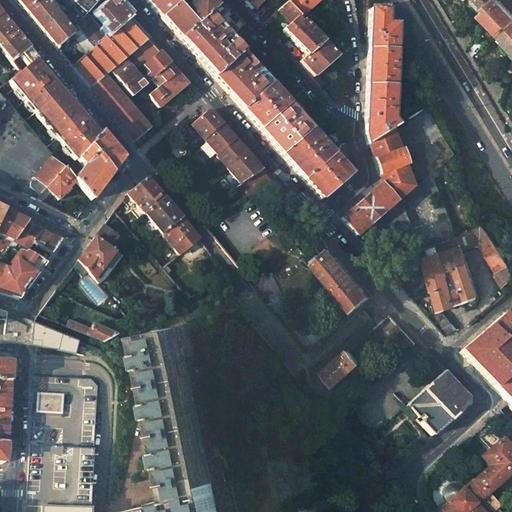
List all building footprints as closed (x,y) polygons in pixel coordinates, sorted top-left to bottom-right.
[(42,0),(29,0),(20,8),(26,14),(42,0)] [(56,17),(42,0),(26,14),(39,30),(56,17)] [(51,1),(50,0),(42,0),(56,17),(57,17),(62,14),(51,1)] [(75,0),(72,4),(63,15),(72,26),(74,28),(81,20),(85,16),(90,10),(98,0),(75,0)] [(98,0),(90,10),(93,14),(109,0),(98,0)] [(101,31),(106,36),(126,18),(110,0),(109,0),(93,14),(105,27),(101,31)] [(143,0),(159,18),(175,4),(170,0),(143,0)] [(214,8),(206,0),(193,0),(181,11),(175,4),(159,18),(179,40),(207,15),(214,8)] [(244,0),(243,1),(251,10),(261,0),(244,0)] [(319,0),(289,0),(286,3),(298,16),(299,18),(319,0)] [(495,0),(478,0),(484,6),(486,9),(495,0)] [(511,26),(511,14),(498,0),(495,0),(486,9),(488,10),(482,16),(490,24),(499,33),(502,36),(511,26)] [(298,16),(286,3),(263,23),(268,28),(280,18),(287,26),(298,16)] [(385,10),(368,10),(367,50),(365,87),(364,135),(366,145),(392,129),(396,126),(391,120),(391,111),(391,105),(392,87),(394,26),(385,26),(385,10)] [(57,17),(67,30),(72,26),(63,15),(62,14),(57,17)] [(0,50),(10,63),(18,56),(27,48),(0,15),(0,50)] [(220,31),(207,15),(179,40),(213,79),(241,54),(227,38),(234,31),(228,24),(220,31)] [(104,38),(85,16),(81,20),(74,28),(92,49),(99,44),(98,43),(104,38)] [(299,18),(298,16),(287,26),(281,31),(305,57),(321,42),(302,21),(299,18)] [(67,30),(57,17),(56,17),(39,30),(52,46),(70,33),(67,30)] [(99,44),(92,49),(87,54),(70,67),(88,89),(104,75),(109,71),(146,40),(126,18),(106,36),(104,38),(98,43),(99,44)] [(511,26),(502,36),(504,39),(511,47),(511,26)] [(87,54),(92,49),(74,28),(71,31),(83,45),(81,47),(87,54)] [(73,38),(70,33),(52,46),(56,51),(73,38)] [(87,54),(81,47),(73,38),(56,51),(70,67),(87,54)] [(511,47),(504,39),(499,44),(509,56),(508,57),(511,60),(511,47)] [(109,71),(130,97),(140,88),(150,80),(167,65),(146,40),(109,71)] [(336,58),(321,42),(305,57),(298,63),(312,78),(336,58)] [(80,112),(62,91),(55,82),(27,48),(18,56),(26,67),(18,73),(7,82),(74,164),(75,163),(76,162),(79,158),(98,134),(86,119),(80,112)] [(253,68),(241,54),(213,79),(227,95),(242,82),(240,80),(253,68)] [(286,70),(281,64),(274,70),(280,76),(286,70)] [(158,108),(185,85),(167,65),(150,80),(156,88),(155,89),(153,90),(147,96),(158,108)] [(242,82),(227,95),(230,98),(243,86),(258,73),(253,68),(240,80),(242,82)] [(421,70),(413,75),(417,82),(425,78),(421,70)] [(269,86),(258,73),(243,86),(230,98),(241,111),(269,86)] [(148,129),(104,75),(88,89),(132,143),(148,129)] [(151,84),(155,89),(156,88),(150,80),(140,88),(147,96),(153,90),(149,86),(151,84)] [(286,105),(269,86),(241,111),(258,130),(286,105)] [(438,97),(433,91),(397,114),(402,122),(437,101),(440,99),(438,97)] [(152,114),(155,111),(157,109),(158,108),(147,96),(141,101),(152,114)] [(299,111),(290,101),(286,105),(295,115),(299,111)] [(286,105),(258,130),(280,155),(308,130),(295,115),(286,105)] [(203,140),(221,125),(210,113),(204,112),(193,123),(190,125),(203,140)] [(217,155),(234,140),(232,138),(221,125),(203,140),(214,152),(217,155)] [(392,129),(366,145),(368,151),(371,158),(372,159),(399,150),(399,148),(395,139),(392,129)] [(330,155),(308,130),(280,155),(302,180),(330,155)] [(98,134),(79,158),(76,162),(79,165),(83,168),(73,182),(89,202),(120,160),(98,134)] [(234,140),(217,155),(216,156),(228,170),(246,154),(235,142),(234,140)] [(348,175),(343,145),(339,146),(333,158),(330,155),(302,180),(320,200),(348,175)] [(399,150),(372,159),(379,177),(406,167),(399,150)] [(241,185),(262,172),(248,157),(246,154),(228,170),(229,171),(241,185)] [(41,186),(45,190),(62,169),(50,159),(33,178),(41,186)] [(413,188),(406,167),(379,177),(377,178),(379,185),(394,202),(413,188)] [(57,201),(73,182),(66,174),(62,169),(45,190),(57,201)] [(241,185),(232,190),(241,202),(254,195),(264,190),(274,185),(262,172),(241,185)] [(146,177),(125,194),(143,215),(163,198),(146,177)] [(41,186),(33,178),(28,183),(28,186),(30,190),(35,193),(41,186)] [(280,193),(274,185),(264,190),(273,200),(280,193)] [(379,185),(340,219),(355,236),(394,202),(379,185)] [(31,198),(36,200),(41,194),(45,190),(41,186),(35,193),(31,198)] [(60,205),(41,194),(36,200),(35,201),(57,212),(60,205)] [(163,198),(143,215),(160,234),(180,218),(163,198)] [(0,213),(0,236),(11,242),(23,223),(1,212),(0,213)] [(180,218),(160,234),(178,255),(197,239),(180,218)] [(11,242),(27,249),(31,244),(41,231),(23,223),(11,242)] [(511,271),(492,239),(482,226),(469,232),(472,243),(472,247),(480,246),(496,273),(495,277),(503,288),(505,286),(511,279),(511,271)] [(101,227),(72,267),(81,277),(86,273),(97,284),(104,279),(119,257),(107,248),(115,237),(101,227)] [(440,255),(461,248),(464,249),(472,247),(472,243),(469,232),(468,229),(458,237),(437,245),(440,255)] [(61,241),(41,231),(31,244),(37,246),(51,254),(61,241)] [(289,250),(281,234),(252,249),(262,270),(292,256),(289,250)] [(0,257),(8,246),(11,242),(0,236),(0,257)] [(27,249),(11,242),(8,246),(22,252),(25,253),(27,250),(27,249)] [(37,246),(31,244),(27,249),(27,250),(25,253),(30,256),(37,246)] [(479,298),(461,248),(440,255),(422,260),(431,293),(433,293),(439,312),(427,317),(443,335),(446,335),(451,333),(456,330),(442,311),(464,303),(466,311),(476,306),(479,298)] [(372,297),(330,249),(323,255),(313,264),(355,312),(372,297)] [(0,293),(18,300),(44,264),(30,256),(25,253),(22,252),(21,253),(17,251),(3,271),(0,269),(0,293)] [(401,275),(399,272),(392,277),(394,280),(399,276),(401,275)] [(165,298),(169,302),(174,297),(171,293),(165,298)] [(511,305),(501,315),(511,327),(511,305)] [(511,337),(511,327),(501,315),(458,352),(491,389),(511,371),(511,355),(503,345),(511,337)] [(67,321),(63,327),(102,342),(115,336),(91,325),(88,330),(67,321)] [(31,324),(30,345),(35,346),(38,347),(42,348),(73,354),(76,342),(31,324)] [(431,362),(398,325),(392,330),(405,344),(406,343),(426,366),(431,362)] [(134,508),(134,511),(217,511),(211,483),(206,484),(174,327),(173,327),(142,333),(152,382),(162,431),(172,480),(176,500),(134,508)] [(349,351),(348,351),(322,374),(334,387),(360,364),(349,351)] [(511,371),(491,389),(504,403),(505,404),(511,412),(511,371)] [(464,400),(441,374),(427,386),(427,385),(420,391),(420,392),(404,407),(430,436),(431,436),(447,421),(448,422),(455,416),(454,415),(464,407),(464,400)] [(33,376),(25,511),(88,511),(89,509),(96,387),(89,379),(41,376),(33,376)] [(428,439),(423,434),(399,457),(403,462),(428,439)] [(511,471),(511,452),(500,439),(478,458),(486,468),(487,467),(500,481),(511,471)] [(438,510),(436,511),(490,511),(480,499),(487,493),(500,481),(487,467),(486,468),(473,479),(466,471),(457,479),(453,478),(448,478),(443,480),(438,485),(435,489),(434,493),(433,498),(434,503),(436,507),(438,510)] [(493,501),(487,493),(480,499),(490,511),(498,511),(495,508),(497,506),(497,505),(493,501)]
